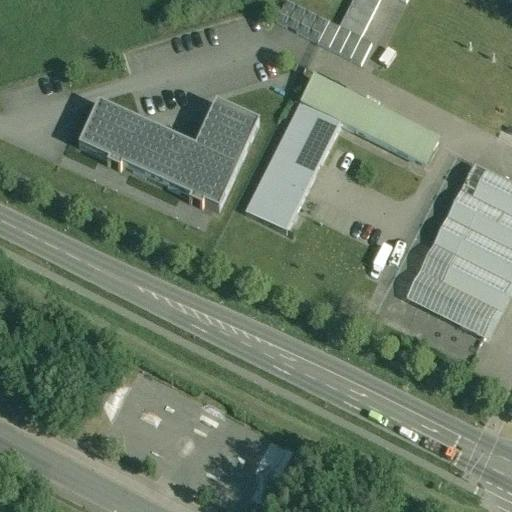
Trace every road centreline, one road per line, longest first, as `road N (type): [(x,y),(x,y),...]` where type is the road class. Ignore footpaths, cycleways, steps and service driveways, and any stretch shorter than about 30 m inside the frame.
road 1 (secondary): [(106,273),(149,305),(511,485)]
road 2 (secondary): [(511,456),(295,347),(155,285),(106,273)]
road 3 (residential): [(0,447),(127,511)]
